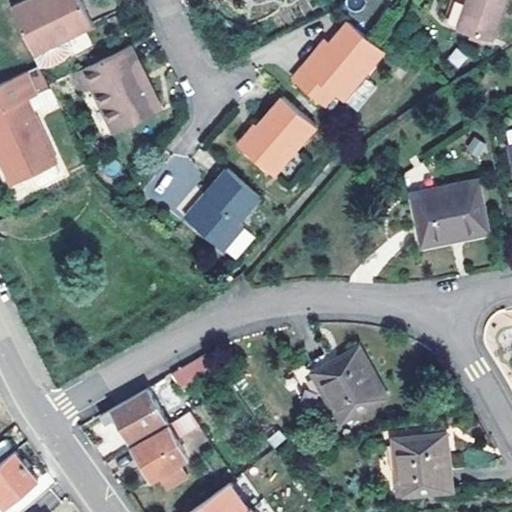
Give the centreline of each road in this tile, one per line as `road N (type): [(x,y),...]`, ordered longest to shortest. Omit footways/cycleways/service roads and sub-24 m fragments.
road 1 (residential): [(38,419),(242,310),(443,303)]
road 2 (residential): [(443,303),(511,435)]
